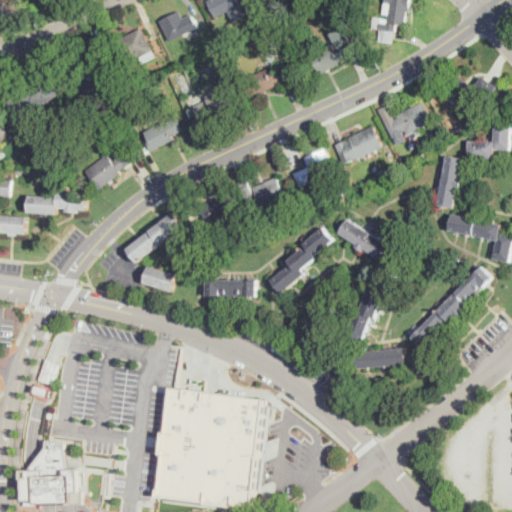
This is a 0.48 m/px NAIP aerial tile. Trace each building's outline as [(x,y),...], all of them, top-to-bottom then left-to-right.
[(18,0),(22,9),(3,18),(0,11),(0,0),(18,0)] [(217,19),(208,0),(241,0),(244,5),(217,19)] [(412,0),(410,11),(408,11),(406,25),(398,24),(397,32),(395,31),(393,43),(380,41),(382,30),(380,30),(380,29),(374,28),(375,17),(389,19),(389,14),(384,13),(385,0),(412,0)] [(180,10),(184,18),(193,13),(200,27),(171,41),(161,20),(180,10)] [(128,64),(117,41),(143,27),(154,51),(128,64)] [(350,41),(357,55),(322,74),(312,54),(334,42),(338,51),(344,48),(343,45),(350,41)] [(269,62),(265,54),(273,50),(277,58),(269,62)] [(222,54),(219,61),(211,58),(214,51),(222,54)] [(91,66),(103,60),(116,85),(104,91),(100,85),(89,90),(75,61),(86,55),(91,66)] [(284,63),(292,81),(283,85),(282,84),(251,98),(243,80),(275,65),(276,67),(284,63)] [(63,93),(32,110),(29,106),(15,114),(7,99),(52,74),(63,93)] [(500,86),(491,100),(487,97),(476,114),(447,94),(459,76),(477,88),(485,75),(500,86)] [(204,127),(196,108),(209,102),(206,96),(230,86),(239,107),(217,116),(219,120),(204,127)] [(125,118),(118,105),(126,101),(133,114),(125,118)] [(435,121),(420,129),(422,134),(413,139),(408,130),(395,137),(387,122),(396,117),(397,119),(401,117),(399,115),(425,101),(435,121)] [(178,117),(185,130),(174,136),(176,139),(153,152),(148,143),(152,141),(146,132),(166,121),(167,123),(178,117)] [(0,125),(3,121),(13,130),(0,143),(0,125)] [(441,128),(436,137),(428,132),(434,123),(441,128)] [(511,149),(497,149),(497,158),(471,157),(472,140),(497,141),(497,123),(511,123),(511,149)] [(375,126),(385,147),(346,164),(337,144),(347,140),(348,141),(352,139),(351,137),(375,126)] [(48,148),(41,150),(37,141),(44,138),(48,148)] [(302,187),(296,172),(310,166),(306,157),(327,148),(337,172),(302,187)] [(124,150),(134,163),(126,169),(125,168),(120,171),(122,173),(101,189),(87,171),(109,155),(114,162),(118,159),(116,156),(124,150)] [(411,163),(406,166),(402,157),(407,155),(411,163)] [(462,188),(460,188),(456,208),(440,205),(449,155),(465,158),(461,179),(464,179),(462,188)] [(388,175),(381,178),(378,171),(384,168),(388,175)] [(287,198),(264,208),(263,205),(253,210),(248,199),(258,195),(254,187),(278,176),(287,198)] [(0,178),(13,180),(12,196),(0,195),(0,178)] [(255,194),(246,198),(240,185),(248,181),(255,194)] [(90,193),(89,210),(80,209),(80,212),(69,211),(69,208),(59,208),(59,214),(30,212),(31,195),(60,197),(60,191),(90,193)] [(237,213),(212,226),(202,207),(227,194),(237,213)] [(186,225),(140,262),(129,249),(175,212),(186,225)] [(30,216),(29,234),(0,232),(0,220),(1,214),(30,216)] [(511,261),(496,258),(500,240),(452,229),(455,214),(504,224),(502,234),(511,236),(511,261)] [(393,246),(385,260),(367,248),(365,250),(358,246),(359,244),(342,233),(350,219),(393,246)] [(284,293),(274,281),(294,264),(290,260),(308,245),(307,243),(325,227),(335,239),(317,255),(319,257),(305,269),(308,273),(284,293)] [(179,274),(174,290),(147,282),(152,266),(179,274)] [(425,349),(414,337),(484,266),(495,277),(425,349)] [(387,297),(385,296),(378,318),(373,316),(365,340),(350,335),(360,306),(364,308),(370,291),(372,291),(380,268),(395,273),(387,297)] [(259,280),(259,296),(208,295),(209,280),(259,280)] [(358,368),(357,352),(408,348),(409,364),(358,368)] [(64,363),(48,358),(41,379),(56,384),(64,363)] [(200,380),(198,391),(218,394),(219,384),(228,385),(227,395),(273,401),(272,411),(267,411),(262,454),(264,454),(267,454),(263,483),(262,493),(256,492),(255,507),(154,494),(159,457),(154,457),(156,438),(161,439),(168,388),(174,388),(175,384),(189,386),(190,379),(200,380)] [(35,392),(38,383),(46,386),(53,388),(51,396),(44,394),(35,392)] [(48,447),(49,439),(67,440),(67,448),(48,447)] [(43,454),(45,452),(48,447),(67,448),(67,454),(67,456),(43,454)] [(31,469),(36,462),(38,460),(68,459),(69,462),(71,468),(31,469)] [(26,469),(27,498),(38,498),(38,502),(68,501),(68,503),(73,503),(86,503),(85,487),(83,487),(82,468),(71,468),(31,469),(26,469)]
